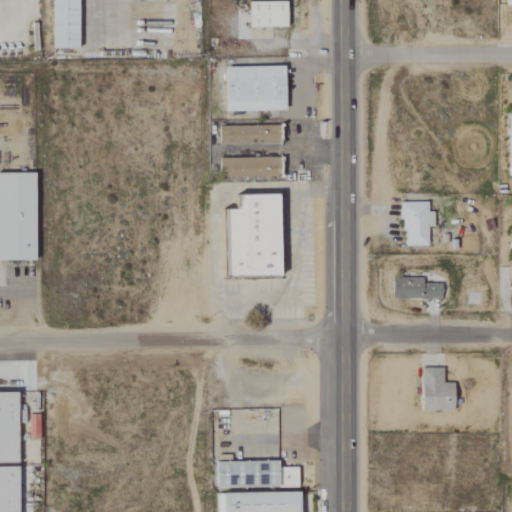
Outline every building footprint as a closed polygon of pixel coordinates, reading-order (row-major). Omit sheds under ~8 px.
[(47,0),(48,49),(74,49),(73,0),(47,0)] [(283,1),(246,1),(245,27),(282,27),(283,1)] [(221,111),(281,110),(280,66),(220,67),(221,111)] [(216,159),(217,178),(278,176),(277,158),(216,159)] [(0,260),(30,261),(31,173),(0,172),(0,260)] [(274,276),(272,194),(233,195),(233,210),(221,210),(223,277),(274,276)] [(425,202),(399,202),(401,246),(426,246),(425,227),(431,227),(430,212),(425,212),(425,202)] [(419,278),(389,277),(388,298),(437,300),(438,284),(419,283),(419,278)] [(450,383),(440,383),(440,368),(418,368),(418,411),(450,410),(450,383)] [(0,463),(14,463),(14,393),(0,393),(0,463)] [(212,488),(295,487),(294,467),(275,468),(274,461),(212,462),(212,488)] [(0,511),(13,511),(14,468),(0,467),(0,511)] [(218,511),(294,511),(294,492),(212,494),(213,511),(218,511)]
